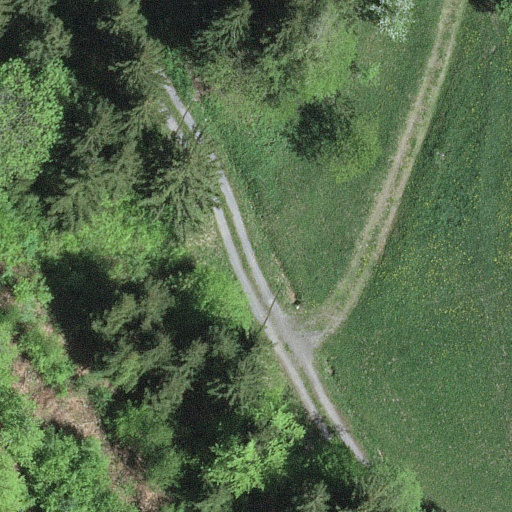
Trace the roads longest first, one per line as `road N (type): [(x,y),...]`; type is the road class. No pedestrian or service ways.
road 1 (track): [(398,511),(314,407),(121,0)]
road 2 (track): [(457,0),(448,56),(385,227),(348,303),(290,356)]
